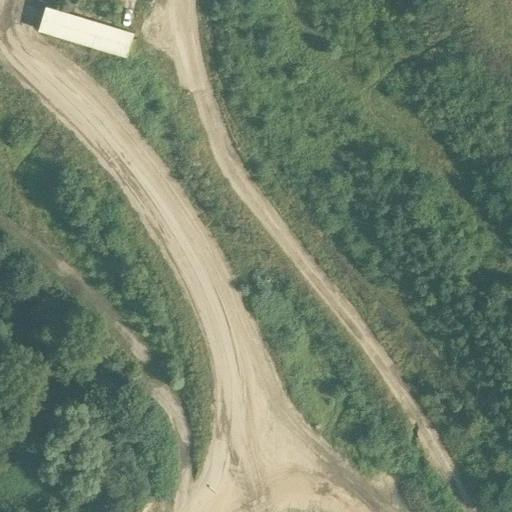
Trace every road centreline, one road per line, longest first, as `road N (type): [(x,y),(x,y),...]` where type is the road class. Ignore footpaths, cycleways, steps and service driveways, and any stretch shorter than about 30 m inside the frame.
road 1 (track): [(479,511),(384,364),(252,193),(214,109),(201,0)]
road 2 (track): [(234,437),(222,338),(164,220),(85,109),(0,36)]
road 3 (track): [(0,222),(321,511)]
